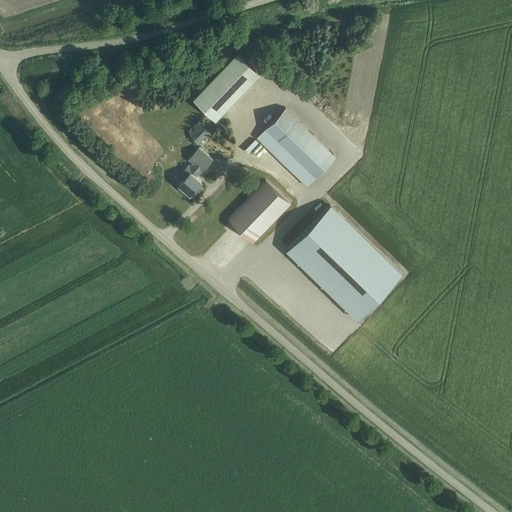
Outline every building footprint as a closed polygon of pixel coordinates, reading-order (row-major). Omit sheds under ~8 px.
[(217,119),(259,75),(237,53),(194,97),(209,112),(217,119)] [(307,186),(336,156),(286,108),(257,137),(307,186)] [(207,133),(200,125),(190,135),(198,142),(207,133)] [(188,159),(193,163),(190,165),(189,164),(183,170),(185,172),(185,178),(179,184),(191,194),(197,194),(202,187),(199,185),(202,181),(196,176),(201,170),(203,170),(213,159),(199,147),(188,159)] [(254,241),(291,204),(266,180),(230,218),(234,221),(254,241)] [(330,205),(288,248),(360,317),(402,274),(330,205)] [(349,329),(344,333),(353,343),(358,339),(349,329)]
